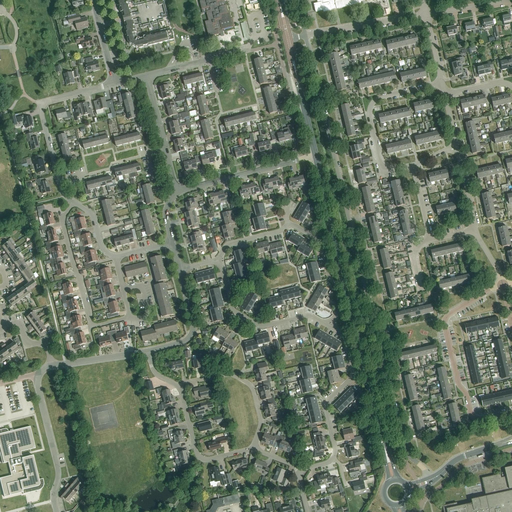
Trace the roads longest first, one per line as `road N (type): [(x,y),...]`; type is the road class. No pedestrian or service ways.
road 1 (residential): [(432,479),(403,450),(304,35)]
road 2 (secondary): [(392,480),(315,155)]
road 3 (residential): [(329,326),(340,302),(335,283),(317,238),(296,225),(229,244),(216,262)]
road 4 (residential): [(502,285),(444,321),(470,413),(511,411)]
road 5 (residential): [(412,165),(382,171),(369,108),(378,98),(442,83)]
road 6 (residential): [(329,326),(306,315),(257,325),(234,311),(216,262)]
road 7 (residential): [(333,457),(326,403),(353,371),(345,339),(329,326)]
road 8 (residential): [(62,218),(91,325),(129,317)]
road 9 (residential): [(178,189),(315,155)]
road 10 (residential): [(253,449),(260,418),(250,385),(219,375),(180,387)]
road 11 (residential): [(57,511),(58,470),(39,374)]
road 12 (residential): [(180,387),(201,459),(253,449)]
road 13 (residential): [(304,35),(426,15)]
